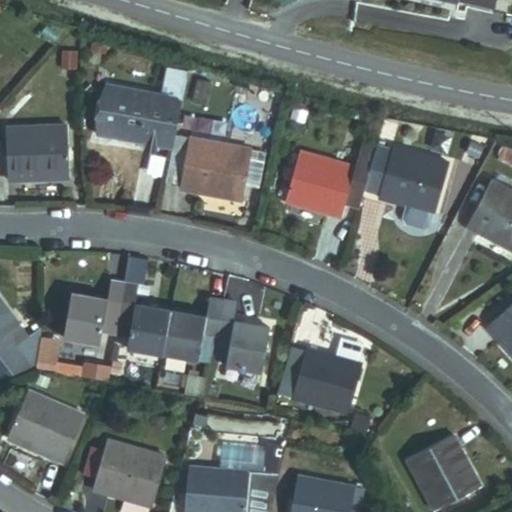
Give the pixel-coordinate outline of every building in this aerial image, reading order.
[(164,89),(185,93),(188,71),(167,68),(164,89)] [(156,146),(171,148),(180,97),(163,94),(107,84),(98,136),(145,144),(156,146)] [(184,97),(185,93),(164,89),(163,94),(180,97),(184,97)] [(10,181),(70,178),(68,126),(8,128),(10,181)] [(182,189),(242,200),(251,150),(192,139),(182,189)] [(144,151),(155,153),(156,146),(145,144),(144,151)] [(365,194),(380,198),(392,153),(377,149),(375,155),(365,194)] [(379,199),(433,214),(447,164),(394,149),(392,153),(380,198),(379,199)] [(365,194),(375,155),(359,150),(354,167),(344,203),(361,208),(365,194)] [(285,202),(340,217),(344,203),(354,167),(300,152),(285,202)] [(467,227),(511,250),(511,192),(490,181),(467,227)] [(478,204),(469,199),(455,221),(464,226),(478,204)] [(492,253),(511,264),(511,251),(498,244),(492,253)] [(146,282),(148,257),(128,255),(126,280),(146,282)] [(115,334),(124,284),(110,282),(106,300),(71,294),(63,338),(98,344),(100,332),(115,334)] [(162,355),(170,311),(133,305),(136,286),(124,284),(115,334),(128,336),(126,349),(162,355)] [(202,334),(216,337),(222,301),(209,298),(206,317),(170,311),(162,355),(198,361),(202,334)] [(0,340),(6,337),(19,327),(0,300),(0,340)] [(226,366),(261,372),(269,328),(233,322),(236,303),(222,301),(216,337),(230,339),(226,366)] [(511,355),(511,305),(487,327),(511,355)] [(0,380),(30,369),(6,337),(0,340),(0,380)] [(307,347),(293,398),(349,413),(363,363),(307,347)] [(8,440),(64,464),(85,417),(29,393),(8,440)] [(434,511),(435,511),(481,487),(453,436),(407,461),(434,511)] [(95,491),(153,508),(168,458),(109,441),(105,455),(97,482),(95,491)] [(86,479),(97,482),(105,455),(94,451),(86,479)] [(185,511),(246,511),(250,475),(190,468),(185,511)] [(289,511),(349,511),(354,489),(354,487),(296,475),(289,511)] [(349,511),(357,511),(362,490),(354,489),(349,511)]
